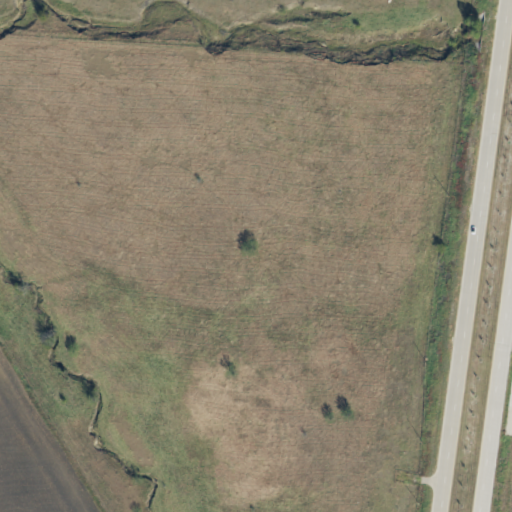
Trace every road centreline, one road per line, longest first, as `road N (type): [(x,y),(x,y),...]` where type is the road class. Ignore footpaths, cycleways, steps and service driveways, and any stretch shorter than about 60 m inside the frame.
road 1 (primary): [(502,0),(434,511)]
road 2 (primary): [(475,511),(511,236)]
